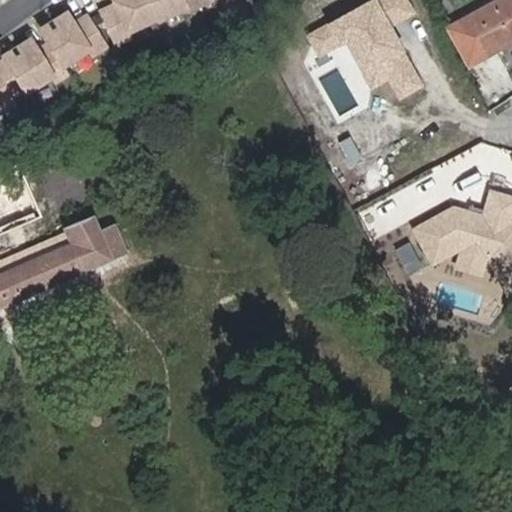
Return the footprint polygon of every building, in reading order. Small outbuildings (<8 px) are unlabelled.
[(181,5),(182,9),(200,0),(112,0),(113,2),(100,9),(114,40),(129,33),(126,28),(152,16),(153,18),(181,5)] [(408,0),(369,0),(308,35),(320,56),(344,43),(370,89),(387,79),(399,100),(425,86),(392,29),(417,15),(408,0)] [(485,54),(511,39),(511,0),(502,0),(466,20),(485,54)] [(0,105),(15,96),(11,91),(22,84),(25,88),(49,72),(53,77),(66,69),(61,62),(86,46),(89,51),(102,42),(84,14),(72,22),(64,11),(52,19),(54,23),(42,31),(47,40),(36,48),(28,36),(16,45),(18,49),(6,57),(5,55),(0,58),(0,105)] [(511,197),(487,190),(480,215),(452,206),(413,230),(434,266),(456,253),(453,270),(483,276),(488,252),(511,291),(511,197)] [(93,216),(62,229),(63,231),(67,243),(0,271),(0,308),(112,260),(110,257),(124,252),(113,225),(99,231),(93,216)] [(0,258),(0,271),(67,243),(63,231),(0,258)]
